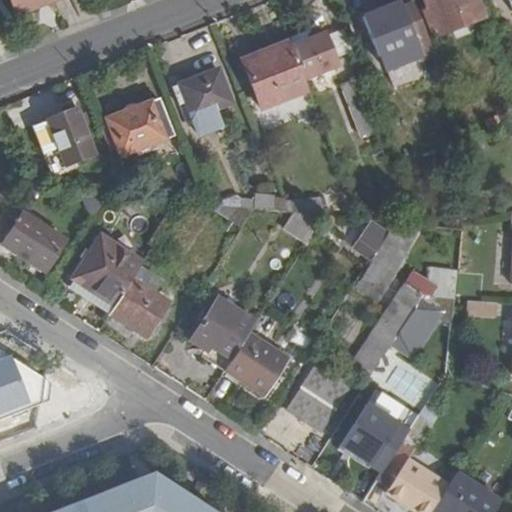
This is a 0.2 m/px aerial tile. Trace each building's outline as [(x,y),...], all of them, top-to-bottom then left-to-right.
[(13,0),(20,16),(60,0),(13,0)] [(481,16),(474,0),(437,0),(426,5),(437,33),(481,16)] [(398,5),(361,19),(376,58),(413,45),(398,5)] [(340,30),(324,36),(331,55),(347,48),(340,30)] [(323,33),(289,47),(301,79),(314,75),(331,68),(336,66),(331,55),(324,36),(323,33)] [(289,47),(287,42),(239,61),(257,108),(305,89),(301,79),(289,47)] [(217,71),(178,87),(192,121),(230,106),(217,71)] [(355,76),(338,83),(357,133),(375,127),(355,76)] [(150,102),(105,119),(119,154),(164,137),(150,102)] [(75,107),(43,120),(44,122),(62,167),(93,156),(75,107)] [(62,167),(44,122),(30,127),(51,178),(65,172),(63,167),(62,167)] [(306,238),(308,200),(254,197),(254,209),(289,210),(287,237),(306,238)] [(64,239),(23,212),(1,245),(43,272),(64,239)] [(393,224),(360,275),(379,288),(421,226),(393,224)] [(132,279),(142,262),(100,235),(72,277),(76,280),(115,305),(132,279)] [(115,305),(109,314),(145,338),(169,303),(132,279),(115,305)] [(115,305),(76,280),(70,289),(109,314),(115,305)] [(372,332),(390,345),(421,296),(403,284),(372,332)] [(421,296),(390,345),(413,360),(441,316),(423,304),(428,297),(421,296)] [(189,341),(203,350),(207,352),(211,347),(231,360),(246,337),(256,322),(218,298),(189,341)] [(231,360),(223,373),(262,399),(287,364),(246,337),(231,360)] [(207,352),(203,350),(198,357),(223,373),(231,360),(211,347),(207,352)] [(0,418),(30,407),(13,355),(0,359),(0,418)] [(349,388),(316,365),(286,411),(320,433),(349,388)] [(394,426),(366,408),(339,449),(368,468),(394,426)] [(417,417),(402,440),(415,448),(430,426),(417,417)] [(402,440),(373,484),(385,493),(407,458),(408,459),(415,448),(402,440)] [(407,458),(385,493),(413,511),(431,511),(432,511),(448,486),(408,459),(407,458)] [(490,511),(498,501),(456,474),(448,486),(432,511),(490,511)] [(207,511),(152,476),(59,511),(207,511)]
